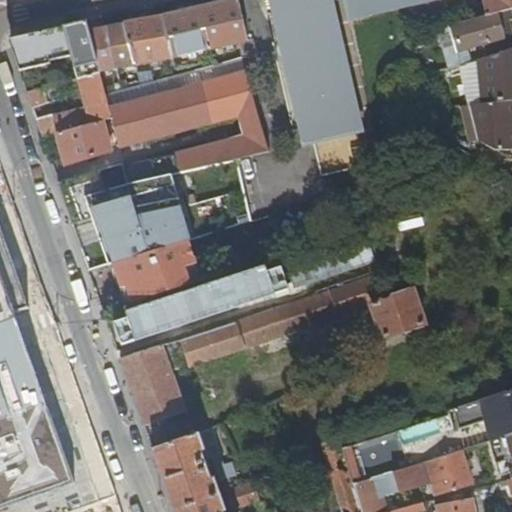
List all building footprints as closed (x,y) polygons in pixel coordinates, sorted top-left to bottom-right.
[(89,31),(100,72),(154,61),(200,52),(249,41),(239,0),(230,0),(198,8),(162,17),(126,23),(89,31)] [(269,0),(303,149),(305,148),(304,147),(357,135),(328,4),(345,0),(348,11),(397,0),(269,0)] [(511,0),(483,0),(488,17),(497,14),(511,10),(511,0)] [(497,14),(488,17),(450,27),(457,53),(503,39),(497,14)] [(78,78),(100,72),(89,31),(86,22),(64,27),(78,78)] [(27,92),(65,82),(48,31),(20,37),(12,49),(27,92)] [(511,51),(486,60),(490,106),(497,105),(497,102),(511,101),(511,51)] [(106,94),(112,117),(120,146),(239,114),(244,134),(175,154),(125,165),(131,184),(238,159),(269,152),(243,57),(128,88),(118,91),(106,94)] [(103,120),(112,117),(106,94),(100,72),(78,78),(65,82),(27,92),(33,110),(54,104),(52,95),(63,92),(62,88),(80,83),(87,108),(54,117),(53,114),(36,119),(43,136),(57,132),(103,120)] [(116,85),(118,91),(128,88),(126,83),(116,85)] [(497,105),(490,106),(485,106),(478,105),(475,105),(471,106),(480,141),(498,152),(511,151),(511,101),(497,102),(497,105)] [(111,151),(103,120),(57,132),(66,164),(111,151)] [(397,144),(400,153),(419,148),(416,138),(397,144)] [(0,511),(69,511),(99,502),(0,223),(0,511)] [(134,304),(203,281),(190,242),(115,265),(124,291),(129,289),(134,304)] [(328,291),(121,359),(145,426),(185,412),(171,371),(372,305),(384,339),(425,324),(413,291),(391,298),(381,273),(328,291)] [(129,289),(124,291),(128,305),(134,304),(129,289)] [(409,356),(404,345),(355,366),(359,374),(370,370),(371,373),(409,356)] [(511,435),(511,389),(452,410),(459,431),(485,422),(491,441),(511,435)] [(445,413),(438,391),(334,425),(333,423),(318,428),(343,511),(362,511),(354,485),(343,449),(349,447),(448,415),(447,412),(445,413)] [(401,431),(404,441),(427,435),(424,424),(401,431)] [(179,440),(153,449),(175,511),(223,511),(226,511),(215,479),(211,480),(201,451),(204,450),(199,433),(179,440)] [(511,435),(491,441),(505,481),(509,480),(511,479),(511,435)] [(359,483),(349,447),(343,449),(354,485),(359,483)] [(436,495),(473,484),(462,451),(394,472),(400,493),(431,483),(436,495)] [(224,479),(227,491),(233,489),(229,477),(237,475),(233,462),(225,465),(221,453),(215,456),(218,465),(216,465),(221,480),(224,479)] [(385,511),(381,498),(400,493),(394,472),(359,483),(354,485),(362,511),(385,511)] [(233,489),(227,491),(233,509),(239,507),(233,489)] [(476,511),(473,499),(436,506),(437,511),(476,511)]
